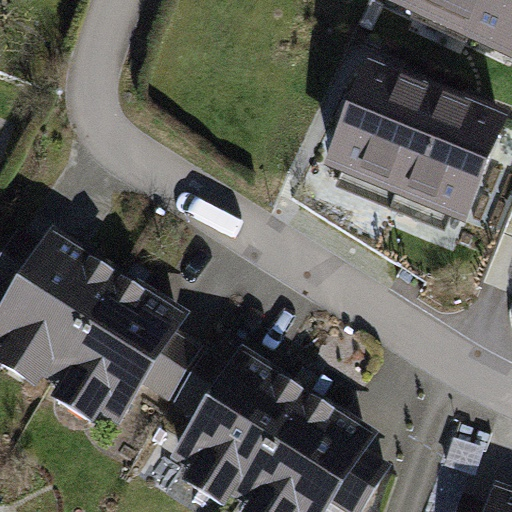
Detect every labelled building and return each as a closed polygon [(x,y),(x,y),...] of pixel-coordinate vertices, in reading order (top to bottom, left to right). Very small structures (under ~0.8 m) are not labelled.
[(511,51),(511,0),(390,0),(417,12),(423,0),(432,0),(477,21),(470,37),(510,55),(511,51)] [(436,101),(371,75),(333,168),(398,194),(436,101)] [(501,128),(436,101),(398,194),(463,221),(501,128)] [(117,282),(55,243),(47,256),(20,239),(0,270),(0,290),(17,302),(0,328),(0,343),(56,379),(117,282)] [(178,320),(117,282),(56,379),(117,418),(141,380),(168,397),(197,350),(170,333),(178,320)] [(306,401),(244,362),(236,375),(210,359),(180,405),(207,421),(183,459),(245,498),(306,401)] [(367,440),(306,401),(245,498),(265,511),(321,511),(330,499),(349,511),(359,511),(386,470),(359,453),(367,440)] [(511,511),(511,501),(500,497),(495,511),(466,501),(462,511),(511,511)]
